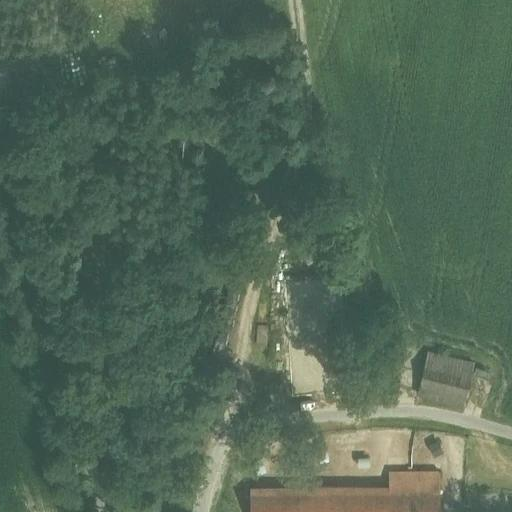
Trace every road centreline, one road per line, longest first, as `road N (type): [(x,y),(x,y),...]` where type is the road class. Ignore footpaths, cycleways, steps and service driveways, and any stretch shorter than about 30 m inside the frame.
road 1 (track): [(293,0),(298,197),(399,417)]
road 2 (unclassified): [(221,511),(253,442),(399,417),(511,441)]
road 3 (unknown): [(0,253),(69,511)]
